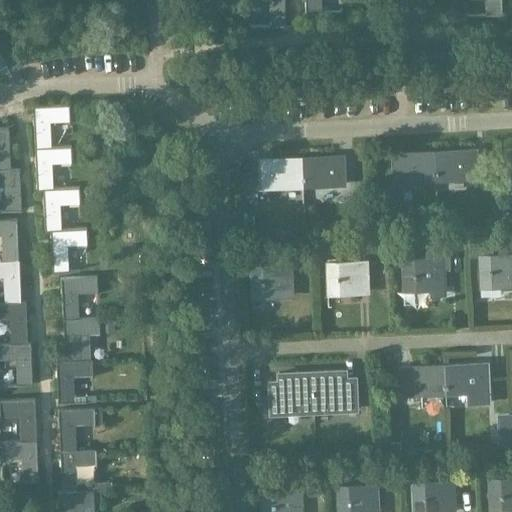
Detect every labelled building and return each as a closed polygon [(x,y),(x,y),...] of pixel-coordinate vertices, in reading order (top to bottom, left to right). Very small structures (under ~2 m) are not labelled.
[(267,0),(269,27),(285,26),(283,0),(267,0)] [(303,0),(304,16),(320,15),(319,0),(303,0)] [(502,16),(501,0),(484,0),(485,17),(502,16)] [(68,104),(32,106),(34,148),(50,147),(49,122),(69,121),(68,104)] [(0,168),(10,168),(8,128),(0,128),(0,168)] [(70,146),(50,147),(34,148),(35,190),(41,190),(52,189),(50,164),(71,163),(70,146)] [(433,151),(432,151),(434,181),(435,181),(435,180),(477,178),(477,164),(465,164),(465,150),(433,151)] [(432,152),(400,153),(401,182),(433,180),(433,181),(434,181),(432,151),(431,151),(432,152)] [(343,156),(300,158),(301,187),(344,185),(343,156)] [(267,160),(257,160),(258,188),(300,186),(300,187),(301,187),(300,157),(299,157),(299,158),(267,159),(267,160)] [(19,168),(10,168),(0,168),(0,184),(3,185),(4,211),(20,211),(19,168)] [(43,231),(49,231),(59,230),(58,204),(79,203),(78,188),(52,189),(41,190),(43,231)] [(0,235),(0,236),(1,261),(17,261),(15,219),(0,219),(0,235)] [(85,229),(59,230),(49,231),(51,272),(67,272),(66,245),(86,244),(85,229)] [(406,247),(394,248),(395,260),(400,259),(406,259),(406,247)] [(511,254),(476,256),(477,288),(478,288),(478,287),(508,285),(508,284),(508,277),(511,276),(511,254)] [(406,259),(400,259),(401,292),(402,292),(402,290),(429,289),(429,295),(438,295),(438,289),(444,288),(443,257),(442,257),(406,259)] [(18,302),(18,301),(17,261),(1,261),(0,261),(0,277),(2,277),(3,302),(18,302)] [(366,261),(324,263),(326,295),(327,295),(327,294),(356,293),(355,273),(366,273),(366,261)] [(290,264),(248,266),(250,300),(251,300),(251,299),(281,297),(281,296),(280,296),(280,281),(290,281),(290,264)] [(62,321),(77,320),(77,319),(76,294),(97,293),(96,277),(60,278),(62,321)] [(18,302),(3,302),(0,301),(0,317),(8,317),(9,343),(9,344),(25,343),(25,342),(23,301),(18,301),(18,302)] [(77,320),(62,321),(64,361),(79,361),(79,360),(90,359),(88,335),(98,334),(98,318),(77,319),(77,320)] [(29,342),(25,342),(25,343),(9,344),(9,343),(0,343),(0,359),(13,359),(14,385),(30,385),(29,342)] [(79,360),(79,361),(64,361),(54,361),(56,403),(72,403),(71,377),(91,377),(91,359),(90,359),(79,360)] [(474,364),(442,365),(444,393),(466,392),(466,403),(486,402),(486,391),(485,373),(475,373),(474,364)] [(402,396),(444,393),(442,365),(411,367),(411,381),(401,381),(402,396)] [(342,370),(309,371),(311,410),(355,408),(353,380),(342,380),(342,370)] [(278,383),(266,384),(267,413),(311,410),(309,371),(277,373),(278,383)] [(20,442),(35,441),(33,399),(0,400),(0,415),(18,415),(19,440),(20,442)] [(58,451),(74,451),(74,450),(73,425),(94,424),(93,408),(57,409),(58,451)] [(508,426),(494,426),(494,443),(508,443),(508,426)] [(35,441),(20,442),(19,440),(0,441),(0,457),(20,457),(21,483),(36,483),(35,441)] [(95,449),(74,450),(74,451),(58,451),(60,492),(60,493),(76,492),(76,491),(75,466),(95,465),(95,449)] [(511,510),(511,478),(487,479),(488,511),(511,510)] [(453,511),(452,481),(411,483),(411,511),(453,511)] [(377,511),(376,484),(335,486),(335,511),(377,511)] [(301,511),(300,487),(259,489),(259,511),(301,511)] [(60,492),(55,492),(55,497),(56,511),(82,511),(82,507),(91,507),(91,497),(91,490),(76,491),(76,492),(60,493),(60,492)]
